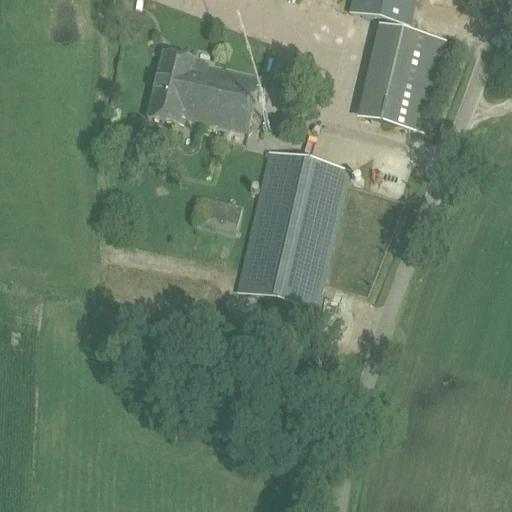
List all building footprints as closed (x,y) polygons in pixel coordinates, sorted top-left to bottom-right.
[(410,30),(417,0),(354,0),(351,16),(410,30)] [(422,138),(444,45),(393,33),(371,125),(422,138)] [(250,135),(261,84),(194,69),(195,64),(164,56),(149,122),(180,129),(182,120),(250,135)] [(317,314),(349,174),(270,157),(238,296),(317,314)] [(235,239),(243,209),(203,200),(196,231),(235,239)] [(140,274),(138,304),(152,305),(154,275),(140,274)]
